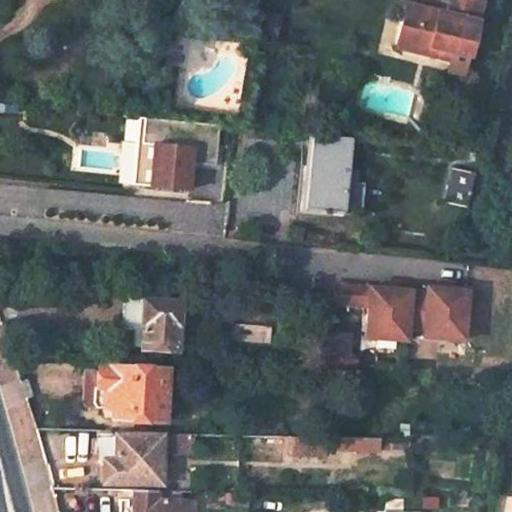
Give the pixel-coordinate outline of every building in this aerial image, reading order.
[(480,0),(447,0),(444,15),(404,5),(396,39),(428,47),(426,56),(447,61),(449,53),(467,58),(475,23),(467,20),(472,1),(479,3),(480,0)] [(479,3),(472,1),(467,20),(475,23),(479,3)] [(274,20),(264,18),(261,35),(271,37),(274,20)] [(176,34),(165,33),(162,55),(178,48),(176,34)] [(428,47),(396,39),(393,48),(426,56),(428,47)] [(180,149),(182,124),(142,120),(139,146),(152,147),(151,161),(148,188),(185,192),(188,165),(190,150),(180,149)] [(217,127),(182,124),(180,149),(190,150),(188,165),(213,167),(217,127)] [(346,140),(308,136),(302,209),(338,213),(346,140)] [(152,147),(139,146),(138,160),(151,161),(152,147)] [(473,176),(450,170),(444,202),(466,207),(473,176)] [(344,185),(342,206),(360,207),(361,186),(344,185)] [(467,289),(422,286),(421,290),(331,283),(329,306),(362,308),(359,341),(407,344),(408,333),(418,334),(418,340),(463,344),(467,289)] [(176,303),(123,299),(121,326),(138,327),(136,351),(172,353),(176,303)] [(269,344),(271,327),(234,323),(232,340),(269,344)] [(355,359),(312,357),(311,369),(355,372),(355,359)] [(162,372),(94,368),(93,388),(101,388),(101,410),(110,410),(110,420),(159,421),(162,372)] [(355,372),(311,369),(311,383),(353,385),(355,372)] [(169,433),(169,454),(191,454),(191,433),(169,433)] [(159,439),(97,437),(96,459),(101,459),(100,478),(105,484),(157,485),(159,439)] [(365,440),(333,439),(334,452),(365,453),(365,440)] [(130,511),(131,492),(114,491),(112,511),(130,511)] [(157,492),(131,492),(130,511),(178,511),(179,504),(157,502),(157,492)]
